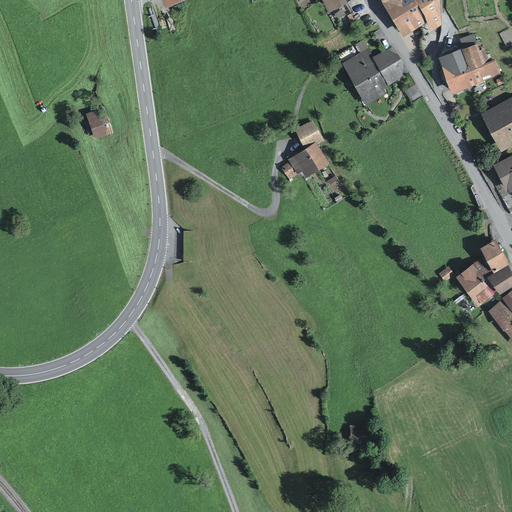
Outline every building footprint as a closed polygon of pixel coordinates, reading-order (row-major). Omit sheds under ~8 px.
[(350,0),(347,2),(358,19),(368,14),(358,0),(350,0)] [(419,20),(423,17),(413,0),(402,0),(390,8),(403,29),(419,20)] [(435,0),(413,0),(423,17),(419,20),(427,43),(437,39),(432,25),(441,21),(438,6),(435,0)] [(443,58),(442,58),(449,76),(488,61),(485,51),(479,53),(475,45),(464,50),(463,48),(443,55),(443,58)] [(346,62),(358,84),(388,66),(386,63),(397,56),(393,48),(377,56),(373,57),(368,49),(358,55),(353,47),(341,54),(346,62)] [(388,66),(399,59),(397,56),(386,63),(388,66)] [(392,74),(404,67),(399,59),(388,66),(358,84),(368,101),(383,93),(379,87),(385,84),(383,81),(393,76),(392,74)] [(494,60),(489,63),(488,61),(449,76),(454,88),(462,85),(463,87),(468,85),(467,82),(498,70),(494,60)] [(511,100),(487,113),(504,145),(511,140),(511,100)] [(89,113),(97,137),(110,132),(102,109),(89,113)] [(298,128),(307,144),(320,137),(311,121),(298,128)] [(291,162),(296,159),(305,173),(326,160),(317,146),(299,157),(296,152),(288,157),(291,162),(283,168),(290,178),(298,172),(291,162)] [(510,188),(511,187),(511,158),(498,166),(510,188)] [(195,229),(182,229),(183,261),(196,261),(195,229)] [(494,242),(484,248),(489,258),(495,268),(505,262),(494,242)] [(472,268),(461,276),(471,288),(488,275),(496,271),(495,268),(489,258),(474,270),(472,268)] [(511,280),(511,277),(506,266),(496,271),(488,275),(471,288),(481,302),(494,292),(493,291),(499,287),(502,285),(503,286),(511,280)] [(511,293),(493,310),(511,333),(511,293)] [(457,348),(442,359),(450,370),(465,359),(457,348)] [(352,427),(356,450),(369,448),(365,425),(352,427)]
